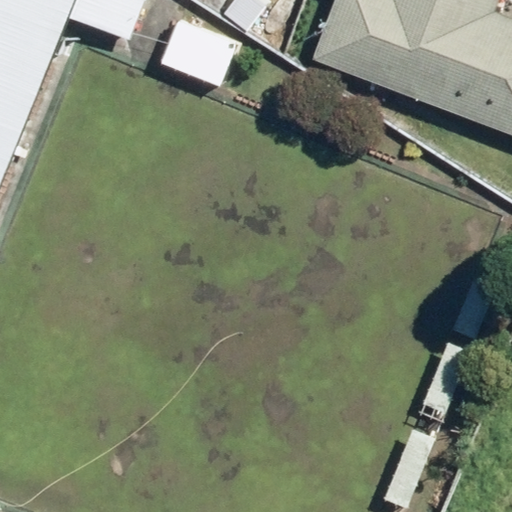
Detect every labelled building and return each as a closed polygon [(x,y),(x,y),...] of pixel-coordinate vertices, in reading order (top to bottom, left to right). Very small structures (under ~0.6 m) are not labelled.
[(0,0),(0,154),(63,0),(0,0)] [(343,0),(323,55),(511,124),(511,11),(502,8),(504,0),(343,0)] [(265,40),(182,14),(165,70),(248,96),(265,40)] [(484,340),(511,271),(511,267),(485,256),(455,329),(484,340)] [(449,421),(476,349),(451,340),(424,412),(449,421)] [(414,509),(442,435),(417,425),(388,500),(414,509)] [(511,511),(511,462),(496,456),(476,511),(511,511)]
